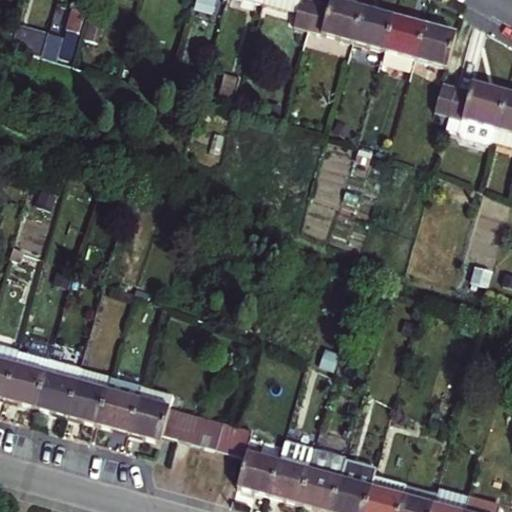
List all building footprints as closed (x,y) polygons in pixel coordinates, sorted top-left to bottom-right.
[(268,13),(271,0),(233,0),(232,4),(268,13)] [(271,0),(268,13),(301,21),(297,36),(312,40),(320,12),(305,8),(307,0),(271,0)] [(332,16),(320,12),(312,40),(357,53),(367,18),(346,12),(334,9),(332,16)] [(388,61),(397,26),(382,22),(367,18),(357,53),(388,61)] [(388,61),(419,69),(428,35),(412,30),(397,26),(388,61)] [(52,39),(21,31),(14,59),(45,68),(50,46),(51,44),(52,39)] [(428,35),(419,69),(451,78),(460,44),(445,39),(428,35)] [(76,77),(82,52),(51,44),(50,46),(45,68),(76,77)] [(475,100),(463,97),(455,125),(451,142),(497,153),(511,101),(494,97),(477,92),(475,100)] [(455,125),(463,97),(448,93),(440,122),(455,125)] [(511,101),(497,153),(511,157),(511,101)] [(0,405),(9,407),(19,372),(23,357),(24,352),(0,346),(0,405)] [(23,357),(19,372),(49,380),(54,365),(23,357)] [(72,424),(86,374),(54,365),(49,380),(39,415),(52,419),(72,424)] [(49,380),(19,372),(9,407),(23,411),(39,415),(49,380)] [(86,374),(72,424),(86,428),(100,431),(110,397),(115,382),(86,374)] [(145,391),(115,382),(110,397),(140,405),(144,392),(145,391)] [(179,402),(144,392),(140,405),(175,415),(179,402)] [(110,397),(100,431),(115,436),(130,440),(140,405),(110,397)] [(175,415),(140,405),(130,440),(146,444),(163,448),(165,442),(180,446),(187,418),(175,415)] [(201,422),(187,418),(180,446),(193,450),(201,422)] [(215,425),(201,422),(193,450),(207,453),(215,425)] [(220,457),(228,429),(215,425),(207,453),(220,457)] [(235,461),(243,433),(228,429),(220,457),(235,461)] [(251,455),(255,442),(256,437),(243,433),(235,461),(247,464),(239,493),(255,497),(272,502),(282,464),(251,455)] [(288,506),(302,510),(320,451),(320,450),(289,441),(286,450),(282,464),(272,502),(288,506)] [(286,450),(255,442),(251,455),(282,464),(286,450)] [(320,451),(302,510),(310,511),(334,511),(348,463),(350,459),(320,451)] [(380,472),(348,463),(334,511),(367,511),(378,478),(380,472)] [(401,511),(409,487),(378,478),(367,511),(401,511)] [(435,511),(441,495),(409,487),(401,511),(435,511)] [(441,495),(435,511),(466,511),(471,498),(442,490),(441,495)] [(500,511),(503,502),(472,493),(471,498),(466,511),(500,511)]
